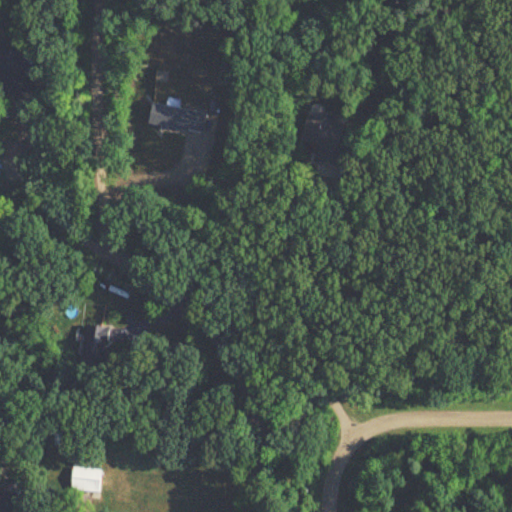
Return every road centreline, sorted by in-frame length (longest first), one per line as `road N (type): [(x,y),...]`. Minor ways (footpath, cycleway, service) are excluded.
road 1 (residential): [(267,511),(270,428),(237,364),(203,322),(5,179)]
road 2 (residential): [(333,511),(339,462),(366,432),(410,419),(511,418)]
